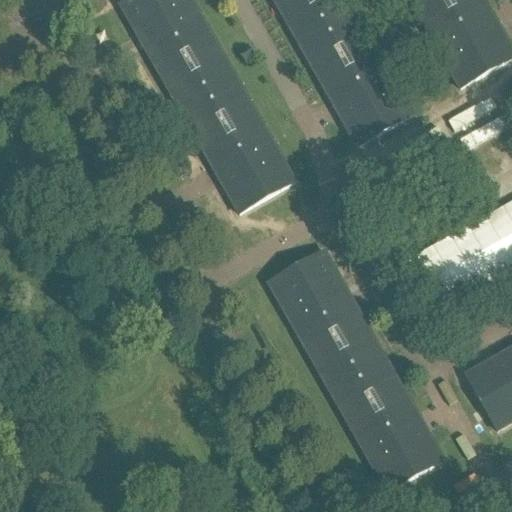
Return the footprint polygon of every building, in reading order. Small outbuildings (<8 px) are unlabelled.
[(190,0),(133,0),(120,8),(240,218),(296,186),(190,0)] [(346,0),(271,0),(358,151),(414,119),(346,0)] [(511,53),(481,0),(407,0),(460,93),(511,63),(511,53)] [(324,254),(268,286),(387,496),(444,464),(324,254)] [(511,351),(465,378),(498,435),(511,426),(511,351)]
